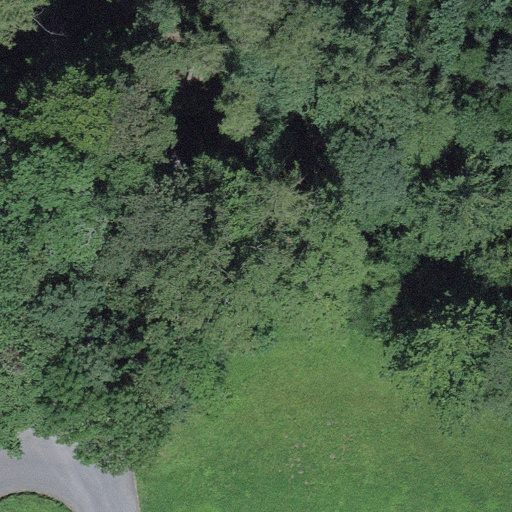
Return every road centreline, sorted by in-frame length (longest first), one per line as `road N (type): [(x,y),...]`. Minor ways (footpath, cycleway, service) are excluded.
road 1 (track): [(0,131),(43,85),(49,64),(38,23),(10,0)]
road 2 (track): [(25,458),(26,359),(0,327)]
road 3 (unclassified): [(0,465),(25,458),(75,470),(108,511)]
